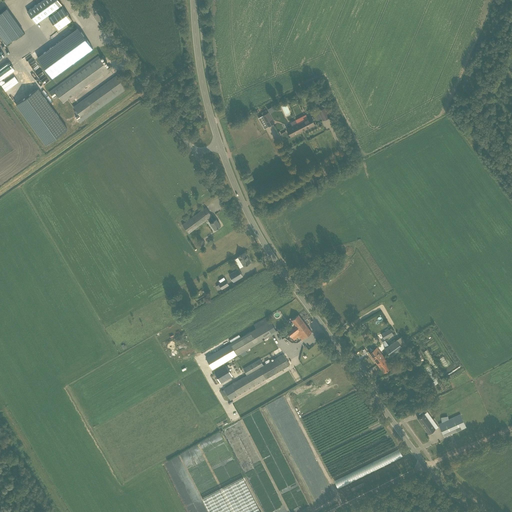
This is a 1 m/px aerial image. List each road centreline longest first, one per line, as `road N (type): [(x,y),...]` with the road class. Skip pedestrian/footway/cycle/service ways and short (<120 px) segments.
road 1 (secondary): [(425,465),(279,273),(218,144)]
road 2 (unclassified): [(218,144),(190,149),(83,0)]
road 3 (secondary): [(218,144),(194,0)]
